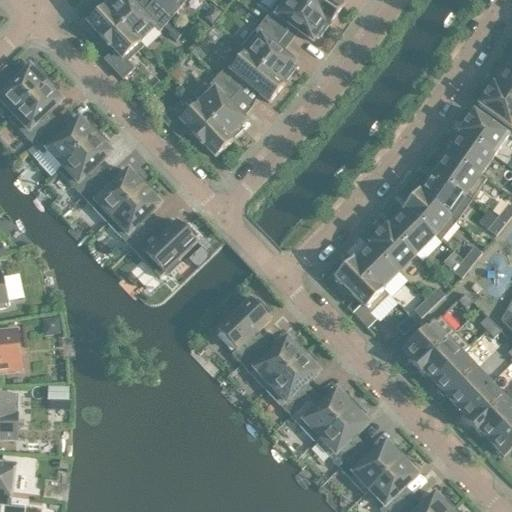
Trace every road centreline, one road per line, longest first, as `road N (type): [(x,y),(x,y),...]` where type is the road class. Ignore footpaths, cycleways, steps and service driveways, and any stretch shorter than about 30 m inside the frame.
road 1 (residential): [(288,282),(439,103),(508,0)]
road 2 (residential): [(288,282),(507,511)]
road 3 (residential): [(395,0),(297,138),(223,216)]
road 4 (residential): [(32,22),(223,216)]
